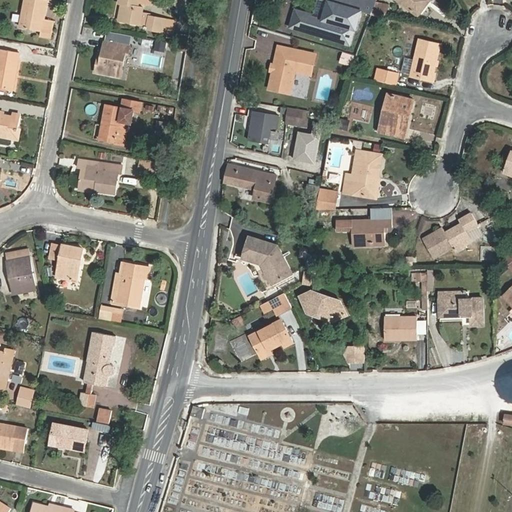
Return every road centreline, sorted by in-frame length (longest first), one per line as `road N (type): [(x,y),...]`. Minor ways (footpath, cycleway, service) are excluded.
road 1 (residential): [(174,382),(406,385),(511,365)]
road 2 (secondary): [(241,0),(200,243)]
road 3 (residential): [(41,211),(81,0)]
road 4 (residential): [(200,243),(41,211)]
road 5 (secondary): [(200,243),(174,382)]
road 6 (secondary): [(174,382),(140,511)]
road 7 (residential): [(0,466),(117,494)]
